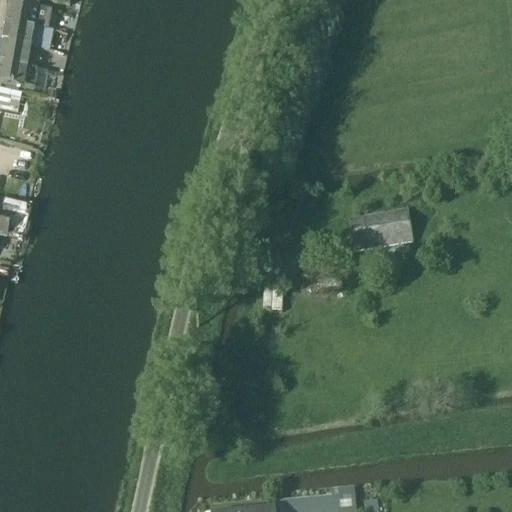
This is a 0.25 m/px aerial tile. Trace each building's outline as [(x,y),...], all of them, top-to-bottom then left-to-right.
[(70,7),(71,0),(9,0),(8,5),(39,10),(40,2),(70,7)] [(8,5),(5,25),(48,33),(51,21),(37,19),(39,10),(8,5)] [(50,54),(54,34),(48,33),(5,25),(1,45),(39,52),(50,54)] [(62,35),(63,26),(55,25),(54,34),(62,35)] [(1,45),(0,51),(0,64),(35,72),(39,52),(1,45)] [(0,86),(34,92),(37,72),(35,72),(0,64),(0,86)] [(0,113),(17,116),(21,96),(0,92),(0,113)] [(3,202),(0,215),(0,225),(2,216),(29,222),(32,208),(3,202)] [(356,255),(414,245),(408,211),(350,221),(356,255)] [(342,281),(320,284),(321,292),(343,290),(342,281)] [(264,289),(263,309),(272,310),(273,289),(264,289)] [(272,310),(272,314),(282,314),(284,290),(273,289),(272,310)] [(274,511),(339,511),(338,499),(274,505),(274,511)]
